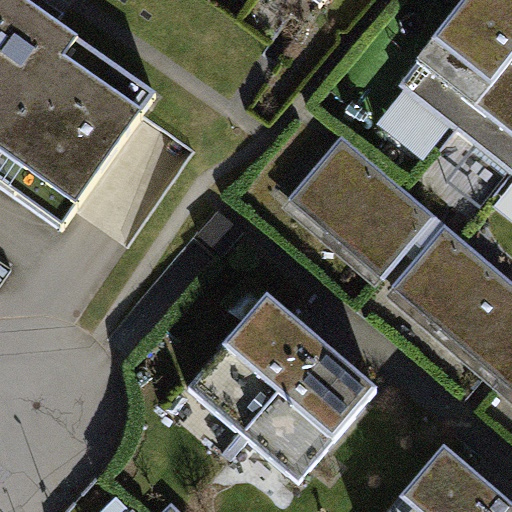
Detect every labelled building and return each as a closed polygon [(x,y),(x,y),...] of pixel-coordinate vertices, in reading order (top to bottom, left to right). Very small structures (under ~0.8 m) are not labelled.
[(12,0),(0,0),(0,173),(75,225),(160,100),(38,17),(12,0)] [(327,0),(340,8),(345,0),(327,0)] [(511,0),(471,0),(399,85),(456,133),(511,66),(511,0)] [(511,66),(456,133),(511,179),(511,66)] [(435,220),(344,140),(286,206),(377,286),(435,220)] [(511,287),(435,220),(377,286),(460,360),(511,301),(511,287)] [(234,439),(323,336),(270,287),(175,391),(234,439)] [(511,301),(460,360),(511,405),(511,301)] [(379,383),(323,336),(234,439),(289,487),(379,383)] [(478,511),(493,496),(440,447),(380,511),(478,511)] [(186,511),(166,490),(142,511),(186,511)] [(511,511),(493,496),(478,511),(511,511)]
